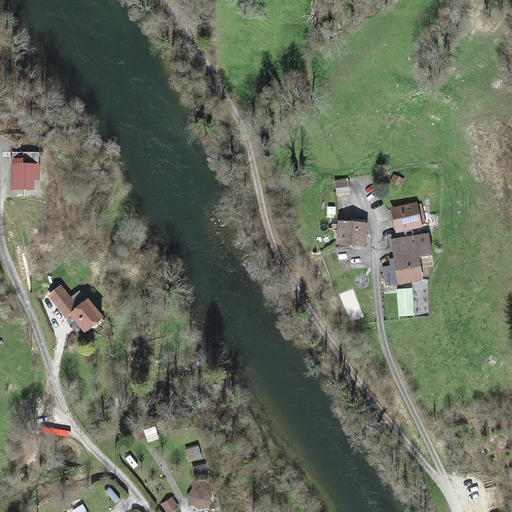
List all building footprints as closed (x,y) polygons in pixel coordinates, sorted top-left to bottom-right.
[(39,183),(40,155),(12,153),(9,192),(35,193),(35,182),(39,183)] [(349,182),(335,183),(336,193),(350,192),(349,182)] [(416,203),(389,209),(395,234),(421,228),(416,203)] [(365,223),(336,222),(335,245),(364,247),(365,223)] [(428,234),(389,240),(393,266),(382,267),(385,287),(421,281),(418,257),(431,255),(428,234)] [(71,316),(85,334),(102,321),(88,303),(79,310),(62,288),(50,297),(67,319),(71,316)] [(396,290),(398,316),(414,314),(412,289),(396,290)] [(198,445),(185,448),(188,460),(201,457),(198,445)] [(206,464),(192,467),(195,481),(209,478),(206,464)] [(204,488),(195,489),(190,496),(191,505),(198,509),(206,508),(211,501),(211,493),(204,488)] [(171,497),(160,505),(165,511),(174,511),(179,509),(171,497)]
